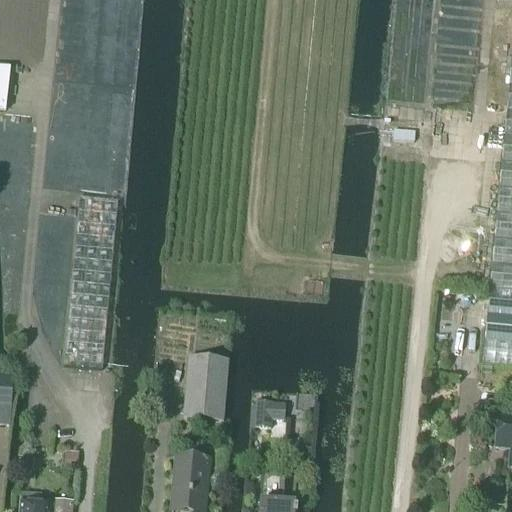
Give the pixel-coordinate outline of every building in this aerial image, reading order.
[(489,293),(481,370),(511,373),(511,47),(511,57),(496,211),(496,216),(489,293)] [(413,145),(414,134),(393,132),(392,143),(413,145)] [(109,281),(117,205),(77,202),(61,370),(101,374),(109,281)] [(226,366),(187,362),(182,421),(221,425),(226,366)] [(0,409),(9,410),(12,379),(11,379),(11,382),(0,380),(0,409)] [(255,406),(254,432),(271,433),(272,424),(284,425),(285,409),(273,408),(273,407),(255,406)] [(511,422),(497,421),(494,446),(510,447),(509,460),(511,460),(511,422)] [(63,460),(62,471),(75,472),(76,461),(63,460)] [(182,511),(202,511),(207,464),(165,461),(165,462),(179,463),(176,491),(172,490),(170,511),(171,511),(182,511)]
